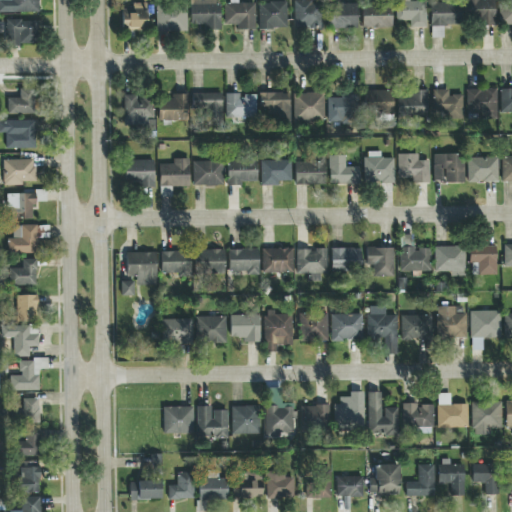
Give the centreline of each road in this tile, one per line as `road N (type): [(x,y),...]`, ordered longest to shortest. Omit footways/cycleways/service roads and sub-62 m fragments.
road 1 (residential): [(511,56),(0,65)]
road 2 (tertiary): [(106,511),(98,0)]
road 3 (tertiary): [(63,0),(70,511)]
road 4 (residential): [(511,212),(67,219)]
road 5 (residential): [(511,370),(69,377)]
